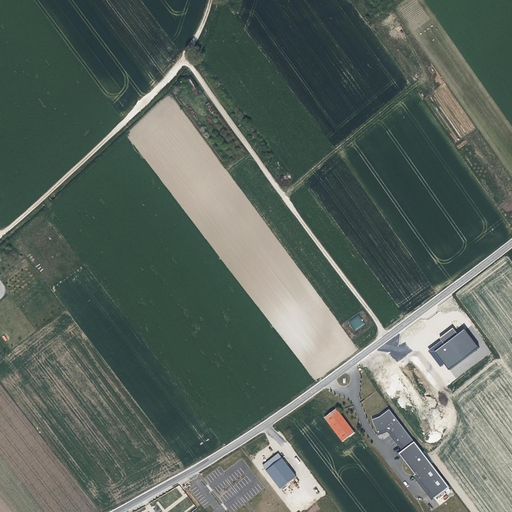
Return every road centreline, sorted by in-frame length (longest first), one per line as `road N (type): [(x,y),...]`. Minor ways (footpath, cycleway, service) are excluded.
road 1 (track): [(0,234),(158,91),(182,59),(389,335)]
road 2 (tertiary): [(121,511),(297,404),(511,243)]
